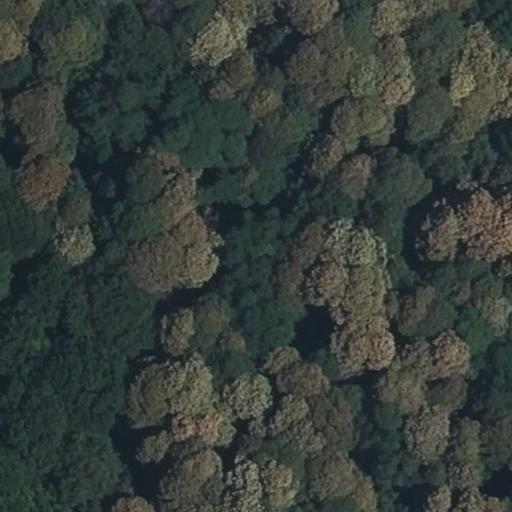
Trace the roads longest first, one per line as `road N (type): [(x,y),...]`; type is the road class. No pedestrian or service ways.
road 1 (track): [(89,3),(511,391)]
road 2 (track): [(89,3),(150,511)]
